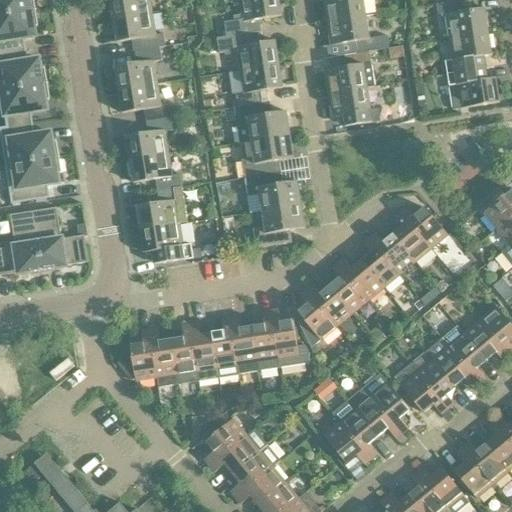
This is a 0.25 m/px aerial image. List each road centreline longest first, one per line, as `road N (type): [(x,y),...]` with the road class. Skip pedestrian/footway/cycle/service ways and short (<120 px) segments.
road 1 (residential): [(111,293),(71,0)]
road 2 (residential): [(218,511),(101,369),(91,307)]
road 3 (residential): [(111,293),(157,303),(285,286),(337,240)]
road 4 (residential): [(337,240),(302,62),(302,0)]
road 5 (residential): [(343,511),(425,441),(458,437),(511,386)]
